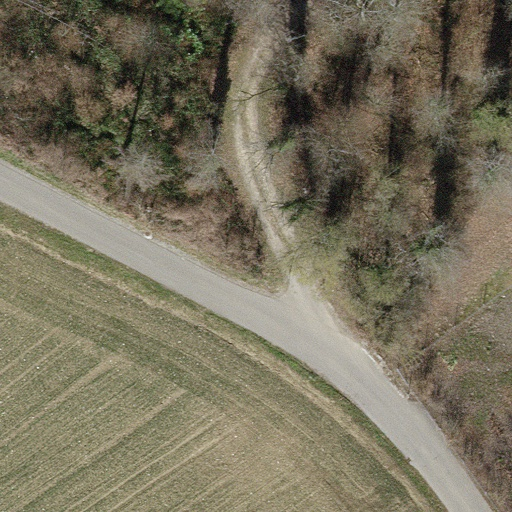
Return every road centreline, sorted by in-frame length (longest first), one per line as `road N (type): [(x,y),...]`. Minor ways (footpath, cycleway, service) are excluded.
road 1 (unclassified): [(466,511),(400,420),(287,327),(0,168)]
road 2 (track): [(287,327),(278,135),(309,38),(351,0)]
